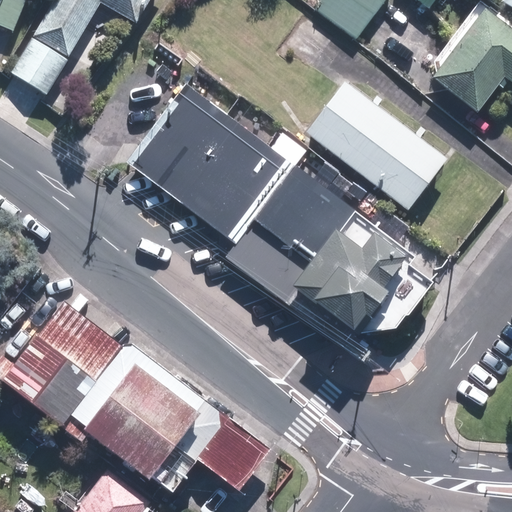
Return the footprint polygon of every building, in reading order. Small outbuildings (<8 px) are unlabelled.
[(25,0),(0,0),(0,29),(12,34),(25,0)] [(152,0),(56,0),(34,38),(69,59),(100,6),(136,27),(152,0)] [(324,0),(316,12),(354,41),(385,0),(324,0)] [(414,0),(428,10),(435,0),(414,0)] [(511,0),(503,0),(500,7),(511,14),(511,0)] [(511,35),(484,14),(431,83),(475,116),(503,80),(511,86),(511,35)] [(33,44),(12,76),(47,98),(67,65),(33,44)] [(445,160),(344,84),(305,134),(406,211),(445,160)] [(274,154),(185,87),(131,156),(239,236),(296,281),(333,232),(336,234),(352,212),(274,154)] [(408,269),(416,258),(352,212),(336,234),(333,232),(296,281),(290,288),(352,334),(392,331),(428,284),(408,269)] [(257,453),(53,306),(5,372),(165,488),(185,460),(229,492),(257,453)] [(107,473),(77,511),(152,511),(146,507),(149,504),(107,473)]
